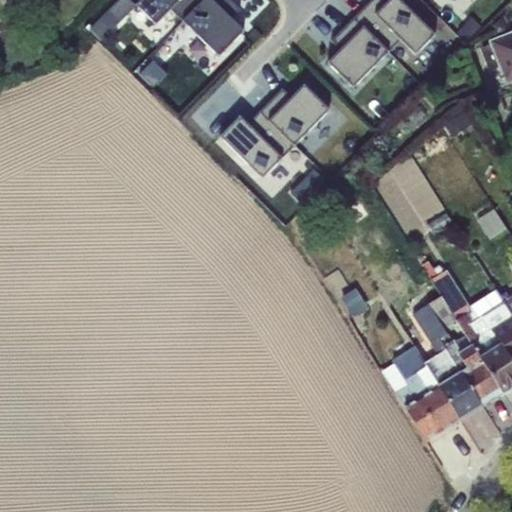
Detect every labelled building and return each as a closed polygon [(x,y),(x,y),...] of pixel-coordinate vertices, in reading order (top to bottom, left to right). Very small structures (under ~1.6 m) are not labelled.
[(119,0),(92,28),(104,39),(136,6),(130,0),(119,0)] [(183,23),(205,0),(142,0),(137,7),(157,27),(172,11),(183,23)] [(240,10),(229,0),(205,0),(183,23),(219,58),(244,32),(231,19),(240,10)] [(418,55),(435,38),(398,0),(389,0),(385,4),(381,0),(371,0),(353,19),(389,54),(403,40),(418,55)] [(472,18),(457,32),(467,42),(481,27),(472,18)] [(389,54),(353,19),(331,42),(340,51),(327,64),(354,90),(389,54)] [(499,67),(506,85),(511,82),(511,32),(489,41),(489,45),(481,48),(490,71),(499,67)] [(153,60),(140,73),(153,87),(167,73),(153,60)] [(259,113),(296,148),(330,112),(304,85),(291,98),(282,89),(259,113)] [(416,107),(401,123),(412,133),(427,117),(416,107)] [(445,124),(453,137),(477,122),(468,109),(445,124)] [(220,137),(264,181),(296,148),(259,113),(247,124),(240,117),(220,137)] [(315,169),(290,194),(301,204),(325,180),(315,169)] [(356,194),(342,203),(357,227),(371,218),(356,194)] [(492,210),(477,220),(491,240),(505,230),(492,210)] [(445,214),(427,226),(434,236),(452,225),(445,214)] [(465,335),(503,394),(511,387),(511,317),(499,297),(495,290),(470,306),(447,271),(437,277),(427,262),(421,265),(441,297),(457,322),(465,335)] [(368,307),(356,289),(341,298),(353,316),(368,307)] [(499,297),(511,317),(511,297),(510,299),(505,293),(499,297)] [(428,305),(445,332),(457,322),(441,297),(428,305)] [(424,363),(460,420),(482,406),(440,339),(447,335),(445,332),(428,305),(412,316),(437,355),(424,363)] [(440,339),(482,406),(503,394),(465,335),(453,343),(447,335),(440,339)] [(396,394),(426,442),(460,420),(424,363),(414,348),(392,362),(393,364),(407,386),(396,394)] [(382,372),(396,394),(407,386),(393,364),(382,372)]
